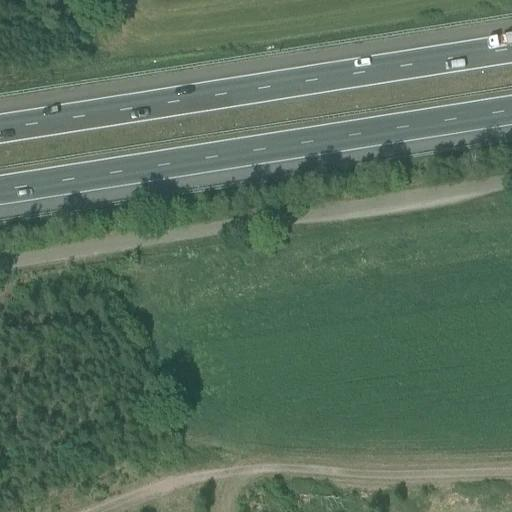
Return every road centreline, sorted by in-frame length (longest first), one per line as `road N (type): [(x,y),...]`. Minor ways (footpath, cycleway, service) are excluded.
road 1 (motorway): [(511,50),(0,130)]
road 2 (motorway): [(0,191),(511,111)]
road 3 (unclassified): [(0,261),(511,183)]
road 4 (track): [(225,475),(511,471)]
road 5 (track): [(94,511),(200,474),(225,475)]
